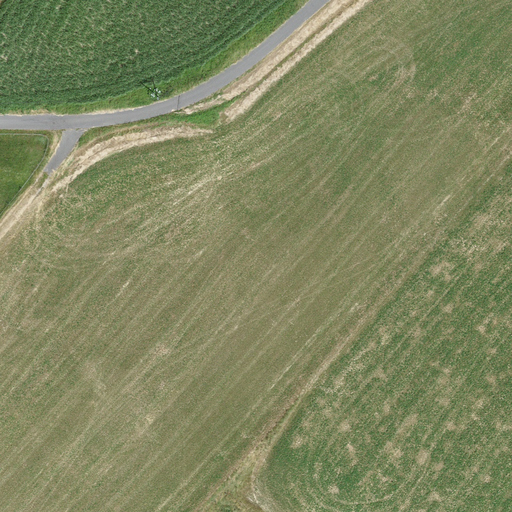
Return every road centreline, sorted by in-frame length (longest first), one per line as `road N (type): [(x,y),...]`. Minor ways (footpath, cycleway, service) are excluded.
road 1 (unclassified): [(0,114),(103,113),(238,75),(327,0)]
road 2 (track): [(103,113),(0,231)]
